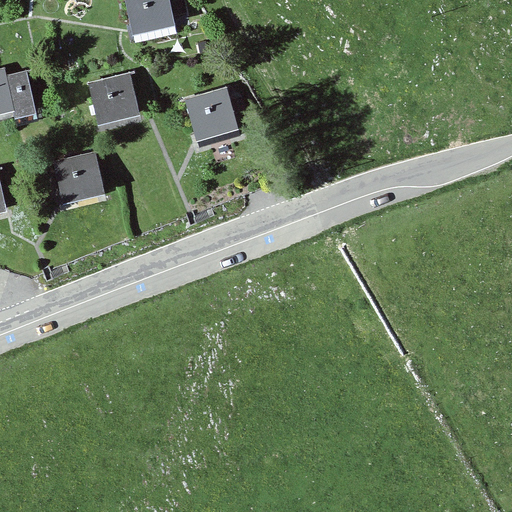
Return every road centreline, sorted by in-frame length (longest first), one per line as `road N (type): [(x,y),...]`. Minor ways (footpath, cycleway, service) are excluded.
road 1 (tertiary): [(511,143),(328,197),(0,322)]
road 2 (track): [(328,197),(290,81),(298,58),(389,0)]
